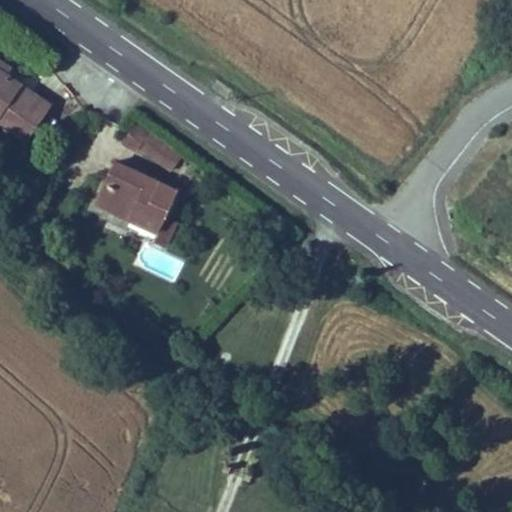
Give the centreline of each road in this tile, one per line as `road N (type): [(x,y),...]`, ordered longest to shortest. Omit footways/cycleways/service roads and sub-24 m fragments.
road 1 (tertiary): [(382,239),(43,0)]
road 2 (residential): [(382,239),(464,125),(511,92)]
road 3 (tertiary): [(511,326),(382,239)]
